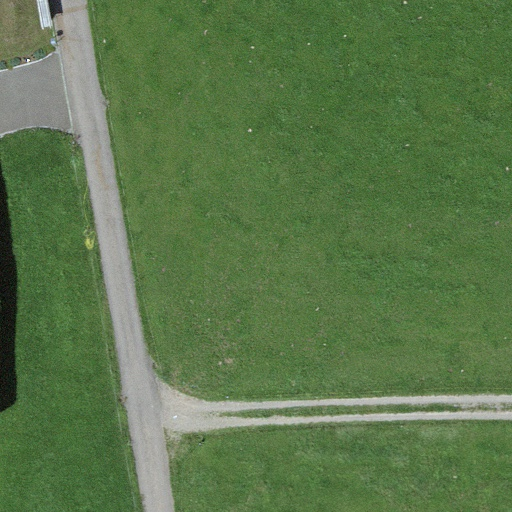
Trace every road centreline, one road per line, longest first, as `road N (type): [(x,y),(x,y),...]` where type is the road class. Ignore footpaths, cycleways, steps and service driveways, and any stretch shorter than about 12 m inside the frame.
road 1 (track): [(74,0),(163,511)]
road 2 (track): [(511,402),(150,422)]
